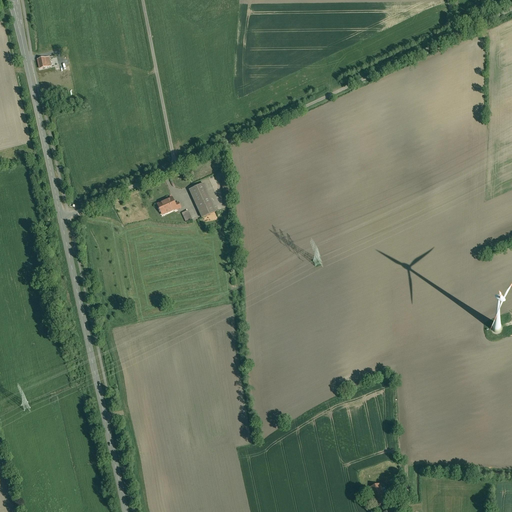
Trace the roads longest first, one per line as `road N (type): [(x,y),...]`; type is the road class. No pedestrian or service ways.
road 1 (unclassified): [(511,12),(175,169)]
road 2 (secondary): [(126,511),(61,217)]
road 3 (secondary): [(61,217),(14,0)]
road 4 (unclassified): [(175,169),(142,0)]
road 5 (unclassified): [(175,169),(61,217)]
